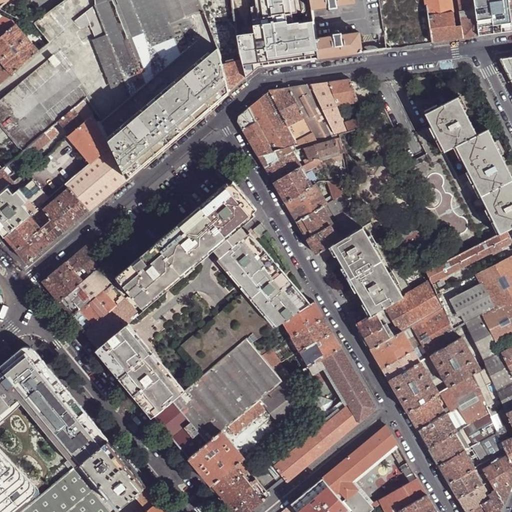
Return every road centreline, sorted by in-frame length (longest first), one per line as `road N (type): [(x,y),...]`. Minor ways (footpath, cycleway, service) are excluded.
road 1 (residential): [(218,117),(452,511)]
road 2 (unclassified): [(480,49),(266,77),(218,117)]
road 3 (tertiary): [(212,511),(71,340),(34,307)]
road 4 (unclassified): [(218,117),(19,288)]
